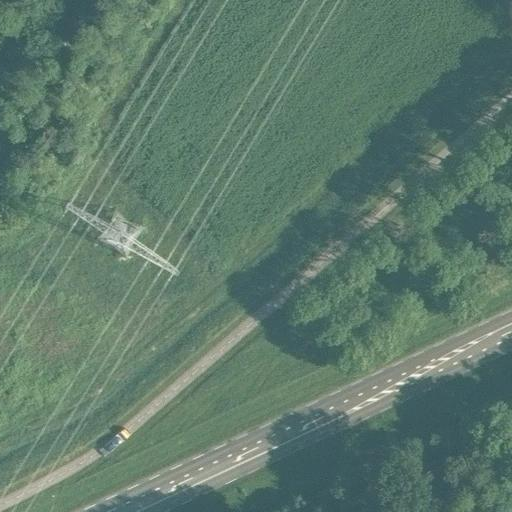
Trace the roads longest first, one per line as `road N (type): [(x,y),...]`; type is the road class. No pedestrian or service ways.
road 1 (primary): [(511,317),(95,511)]
road 2 (primary): [(155,511),(511,345)]
